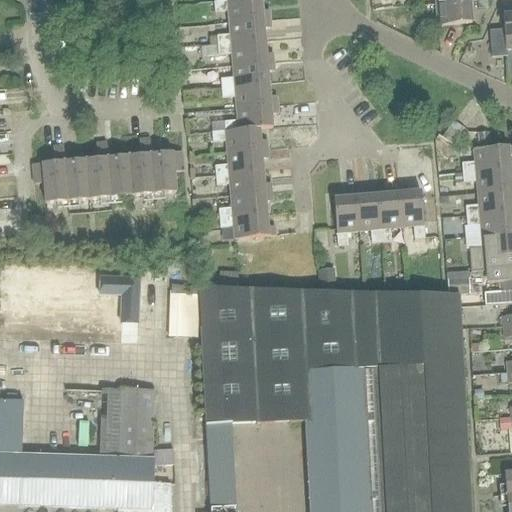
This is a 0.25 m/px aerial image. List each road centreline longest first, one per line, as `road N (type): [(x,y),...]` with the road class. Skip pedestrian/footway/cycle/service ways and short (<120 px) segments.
road 1 (residential): [(511,100),(363,29),(331,0)]
road 2 (residential): [(342,152),(312,60),(326,0)]
road 3 (residential): [(181,105),(46,118)]
